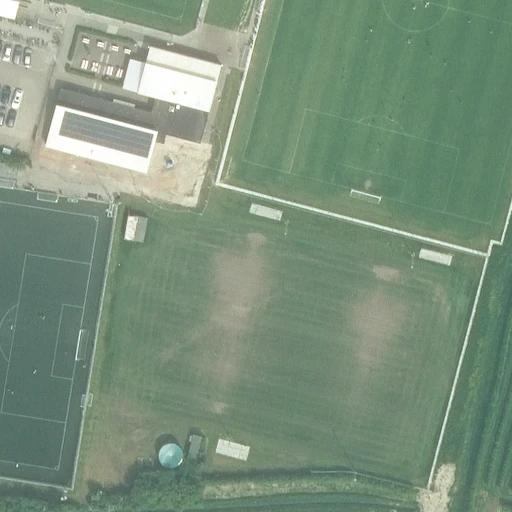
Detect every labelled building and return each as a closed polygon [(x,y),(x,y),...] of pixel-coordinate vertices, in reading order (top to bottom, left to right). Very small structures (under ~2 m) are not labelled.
[(0,0),(0,9),(13,13),(16,0),(0,0)] [(66,62),(94,66),(99,31),(71,27),(66,62)] [(101,76),(130,79),(134,47),(105,43),(101,76)] [(54,111),(45,145),(121,164),(117,180),(117,181),(142,187),(194,201),(209,144),(207,144),(200,142),(221,64),(198,58),(149,45),(137,91),(161,97),(157,113),(60,88),(56,105),(57,105),(55,111),(54,111)] [(155,444),(164,459),(180,450),(170,435),(155,444)]
